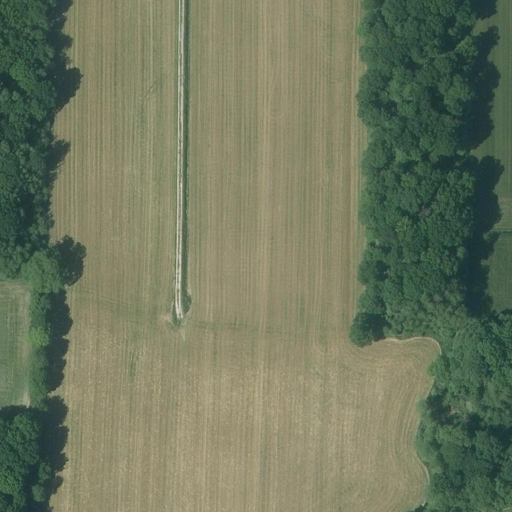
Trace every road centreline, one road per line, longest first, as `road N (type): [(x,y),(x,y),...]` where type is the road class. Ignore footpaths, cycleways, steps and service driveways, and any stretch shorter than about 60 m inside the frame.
road 1 (track): [(179,332),(181,0)]
road 2 (track): [(511,240),(458,249),(439,317),(412,351)]
